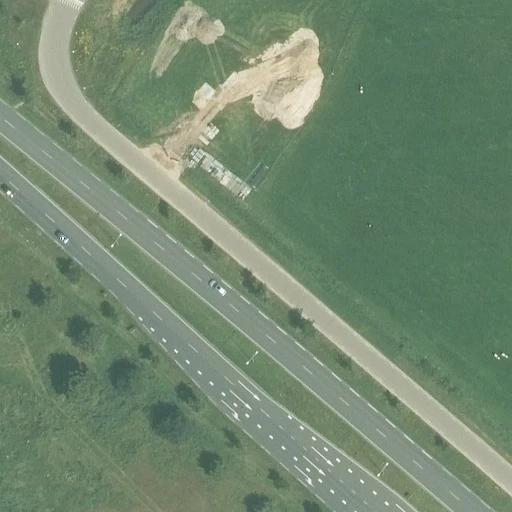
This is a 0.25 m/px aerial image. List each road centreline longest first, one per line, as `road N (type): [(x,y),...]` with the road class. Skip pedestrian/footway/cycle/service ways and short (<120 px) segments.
road 1 (unclassified): [(70,0),(55,70),(65,97),(511,485)]
road 2 (primary): [(473,511),(0,114)]
road 3 (primary): [(0,176),(372,511)]
